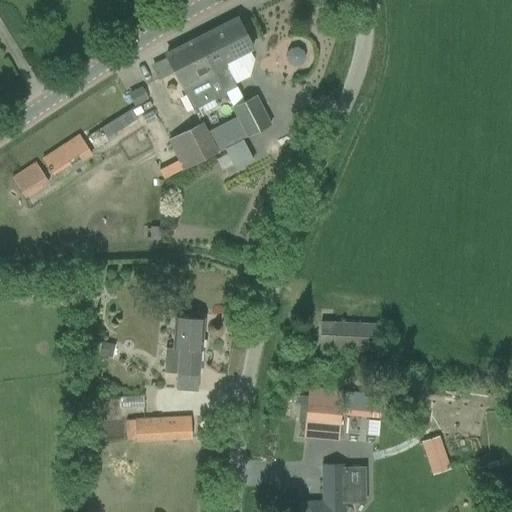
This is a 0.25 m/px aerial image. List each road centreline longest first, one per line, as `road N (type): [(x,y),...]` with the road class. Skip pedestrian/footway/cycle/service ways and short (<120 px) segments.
road 1 (unclassified): [(233,511),(255,342),(341,113),(362,43),(359,0)]
road 2 (tertiary): [(0,136),(215,0)]
